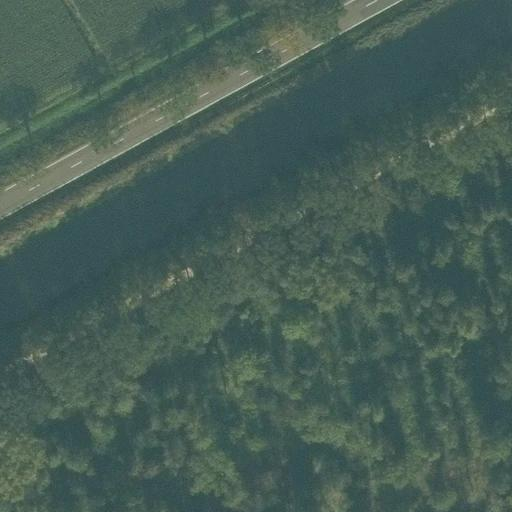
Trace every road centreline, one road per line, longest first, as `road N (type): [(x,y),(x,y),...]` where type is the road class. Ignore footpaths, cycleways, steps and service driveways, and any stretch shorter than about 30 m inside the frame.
road 1 (track): [(511,97),(0,378)]
road 2 (primary): [(0,209),(382,0)]
